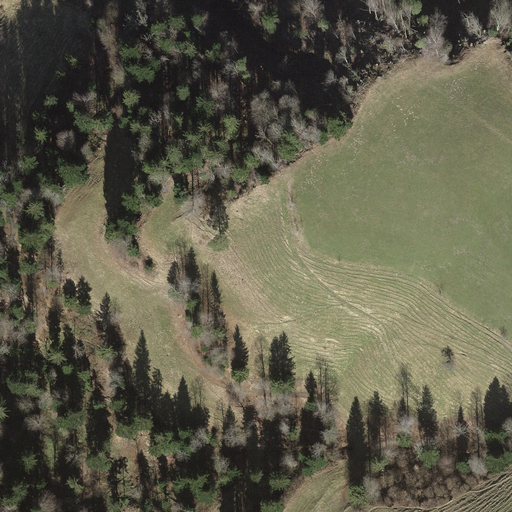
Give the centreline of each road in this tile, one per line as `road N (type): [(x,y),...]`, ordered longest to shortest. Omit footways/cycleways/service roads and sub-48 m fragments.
road 1 (track): [(137,139),(93,210),(95,258),(163,316),(178,352),(202,373),(247,390),(311,396),(349,423),(359,439),(357,460),(317,511)]
road 2 (track): [(349,511),(398,478),(439,464),(448,438),(403,373),(384,328),(331,295),(300,259),(285,212),(291,172)]
road 3 (track): [(178,352),(198,400),(249,432),(262,456),(261,478),(223,511)]
road 4 (track): [(113,398),(107,327),(76,276),(95,258)]
